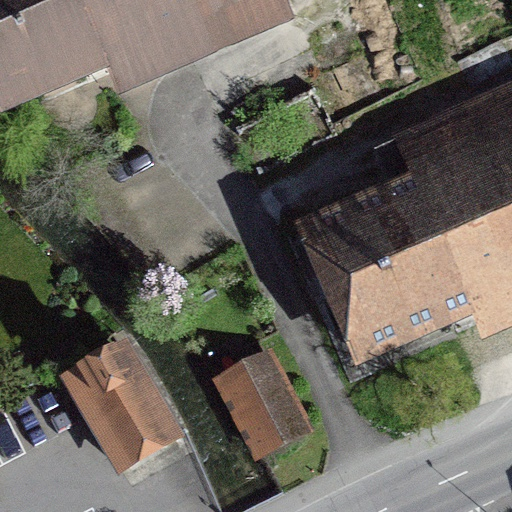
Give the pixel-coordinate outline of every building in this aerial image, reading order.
[(0,0),(0,107),(245,0),(0,0)] [(227,121),(233,132),(256,178),(335,138),(305,81),(227,121)] [(396,199),(306,238),(359,360),(511,293),(511,96),(377,155),(396,199)] [(72,381),(123,468),(148,453),(175,438),(124,351),(72,381)] [(222,390),(258,459),(302,436),(266,368),(222,390)]
